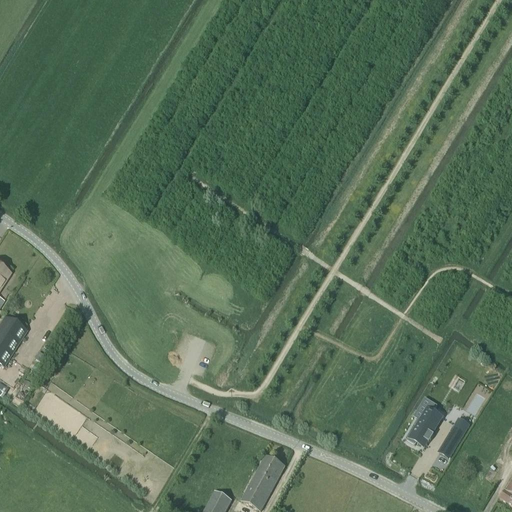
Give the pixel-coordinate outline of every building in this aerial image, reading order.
[(0,308),(4,302),(0,299),(0,290),(9,276),(0,269),(0,308)] [(4,320),(0,325),(0,367),(3,369),(26,334),(4,320)] [(35,361),(37,362),(43,366),(47,359),(41,356),(39,354),(35,361)] [(34,368),(32,371),(37,374),(41,369),(35,365),(34,368)] [(403,441),(412,447),(414,444),(418,447),(422,441),(427,444),(431,437),(429,435),(439,419),(425,411),(418,422),(415,420),(403,441)] [(466,428),(457,423),(453,429),(452,429),(447,436),(449,437),(437,455),(446,461),(452,451),(466,428)] [(238,502),(256,511),(259,511),(284,469),(264,458),(241,501),(239,499),(238,502)] [(511,480),(499,500),(511,508),(511,480)] [(202,511),(226,511),(232,502),(214,492),(202,511)]
